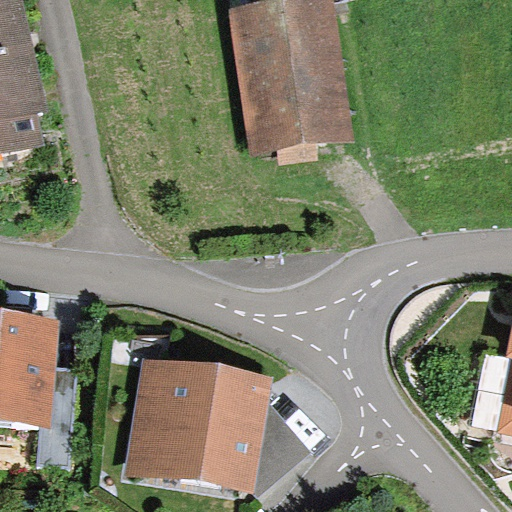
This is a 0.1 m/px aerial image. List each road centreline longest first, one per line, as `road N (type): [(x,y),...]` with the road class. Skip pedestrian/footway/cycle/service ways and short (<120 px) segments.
road 1 (residential): [(311,339),(153,283),(0,261)]
road 2 (residential): [(511,253),(404,261),(344,296),(311,339)]
road 3 (residential): [(463,511),(311,339)]
